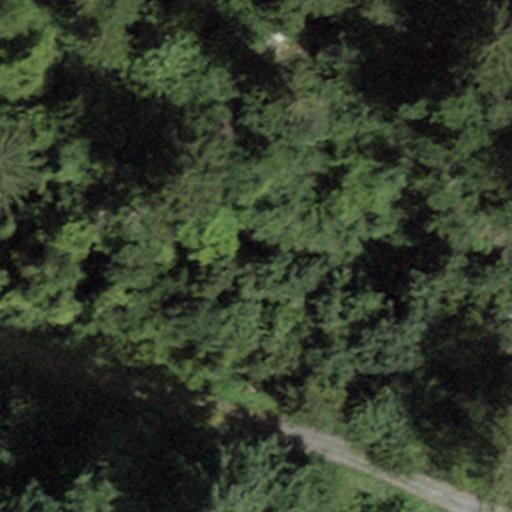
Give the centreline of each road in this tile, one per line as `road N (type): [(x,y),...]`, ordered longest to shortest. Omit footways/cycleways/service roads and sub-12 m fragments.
road 1 (track): [(492,511),(280,428),(152,399)]
road 2 (track): [(152,399),(0,344)]
